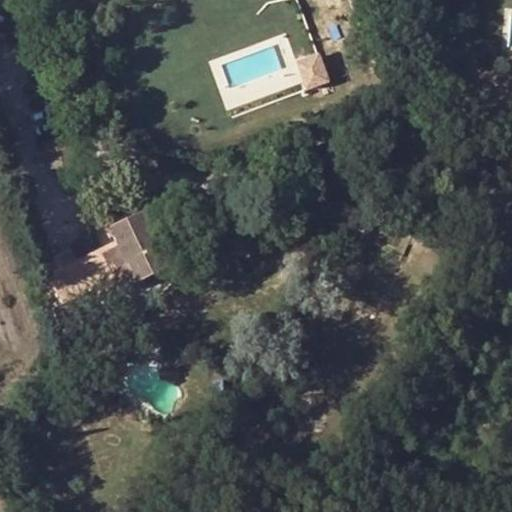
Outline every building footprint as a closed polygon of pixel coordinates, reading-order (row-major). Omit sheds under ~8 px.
[(318,52),(295,60),(305,89),(328,82),(318,52)] [(404,199),(404,209),(419,210),(420,201),(404,199)] [(103,255),(115,283),(119,290),(167,267),(142,215),(110,230),(115,242),(117,248),(103,255)] [(117,248),(115,242),(84,256),(97,284),(99,290),(115,283),(103,255),(117,248)] [(97,284),(84,256),(48,272),(62,301),(97,284)] [(118,323),(121,328),(135,321),(124,298),(109,304),(118,323)] [(98,306),(107,328),(112,326),(118,323),(109,304),(108,302),(98,306)] [(59,310),(64,325),(71,322),(65,308),(59,310)] [(64,325),(59,310),(52,312),(58,328),(64,325)] [(118,323),(112,326),(117,339),(124,336),(121,328),(118,323)]
